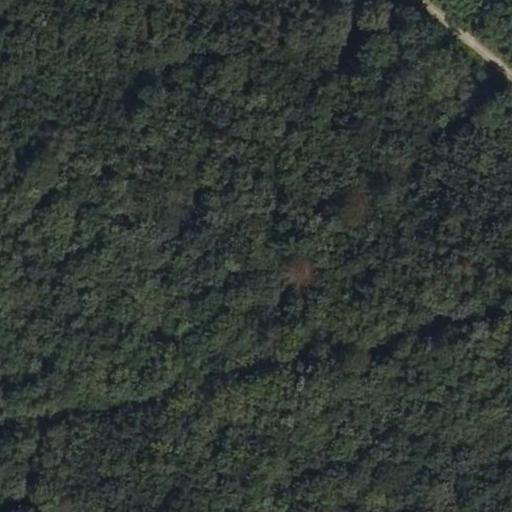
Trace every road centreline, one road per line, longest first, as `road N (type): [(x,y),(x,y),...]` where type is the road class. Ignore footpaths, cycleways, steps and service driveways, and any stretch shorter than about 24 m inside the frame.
road 1 (unknown): [(511,314),(0,436)]
road 2 (track): [(511,85),(409,0)]
